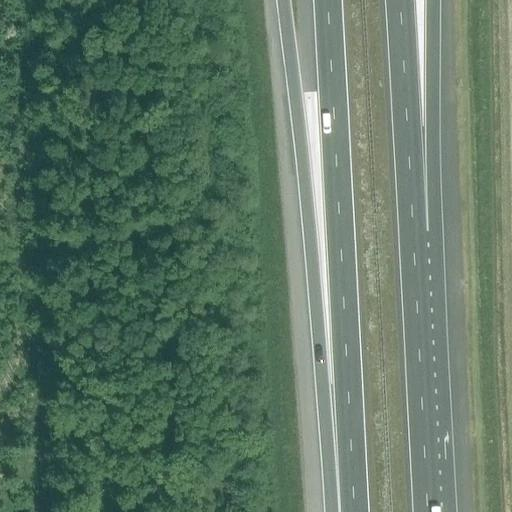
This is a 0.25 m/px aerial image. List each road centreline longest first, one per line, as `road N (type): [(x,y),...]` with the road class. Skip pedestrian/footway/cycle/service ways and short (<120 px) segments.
road 1 (motorway): [(282,0),(353,511)]
road 2 (motorway): [(326,0),(353,511)]
road 3 (motorway): [(426,511),(411,233)]
road 4 (motorway): [(411,233),(429,0)]
road 5 (motorway): [(411,233),(399,0)]
